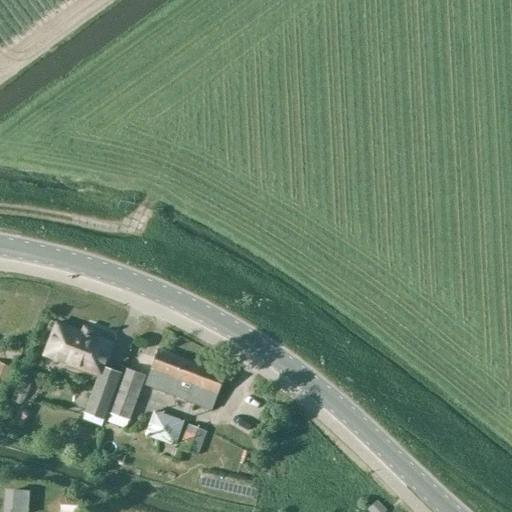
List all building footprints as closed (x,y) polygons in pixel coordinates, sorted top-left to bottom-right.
[(123,373),(108,368),(116,344),(93,335),(95,330),(84,325),(82,330),(56,321),(42,356),(98,377),(85,413),(106,421),(123,373)] [(217,395),(225,376),(158,351),(152,369),(145,385),(211,411),(217,395)] [(129,420),(146,375),(125,368),(110,413),(129,420)] [(148,412),(141,438),(172,447),(180,422),(148,412)] [(198,455),(207,432),(188,425),(179,447),(198,455)] [(377,501),(368,509),(371,511),(385,511),(387,511),(377,501)]
